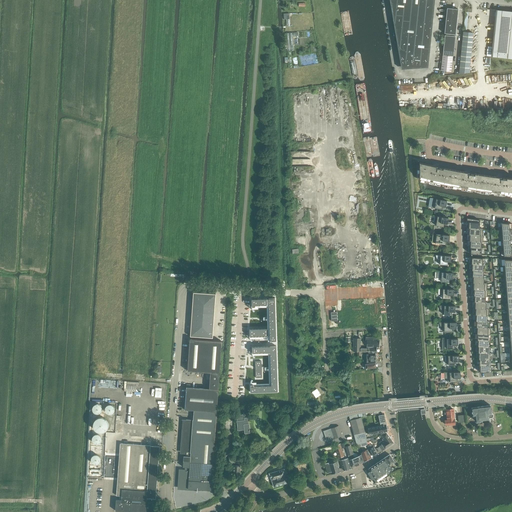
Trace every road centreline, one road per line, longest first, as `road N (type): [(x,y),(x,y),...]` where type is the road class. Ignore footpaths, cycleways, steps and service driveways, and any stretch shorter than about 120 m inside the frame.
road 1 (residential): [(247,482),(274,496),(357,471),(395,447),(384,328),(324,331)]
road 2 (unclassified): [(171,511),(181,291),(245,289)]
road 3 (tertiary): [(247,482),(293,436),(334,414),(505,400)]
road 4 (residential): [(460,254),(470,379),(511,379)]
